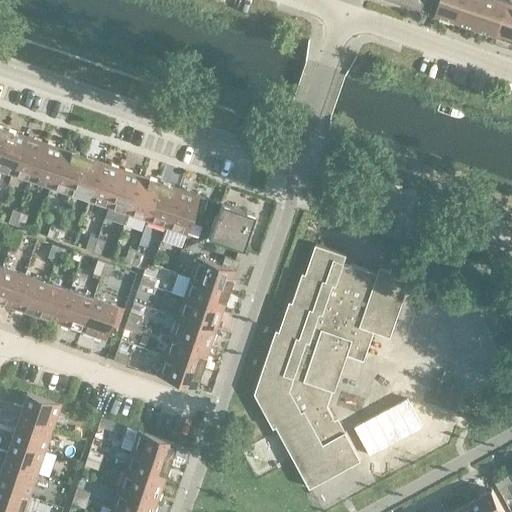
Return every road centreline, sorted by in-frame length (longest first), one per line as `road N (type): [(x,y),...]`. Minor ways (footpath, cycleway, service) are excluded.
road 1 (residential): [(294,171),(0,71)]
road 2 (residential): [(511,264),(502,245),(294,171)]
road 3 (residential): [(0,342),(216,413)]
road 4 (residential): [(511,58),(345,9)]
road 5 (residential): [(294,171),(345,9)]
